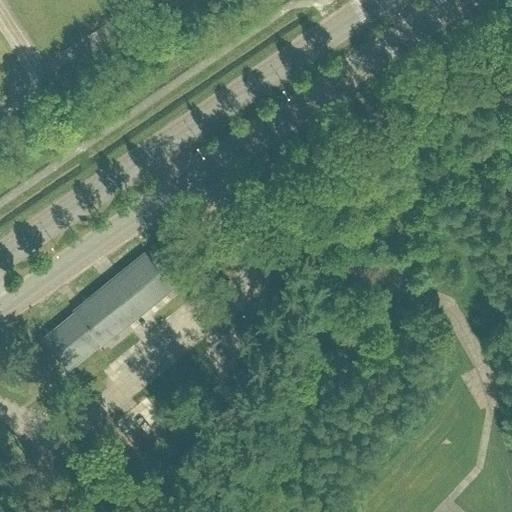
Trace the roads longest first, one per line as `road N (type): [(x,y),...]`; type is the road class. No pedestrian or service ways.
road 1 (unclassified): [(0,310),(456,0)]
road 2 (unclassified): [(380,0),(0,260)]
